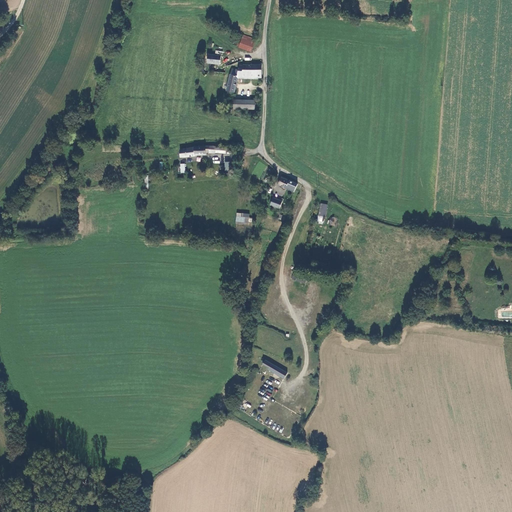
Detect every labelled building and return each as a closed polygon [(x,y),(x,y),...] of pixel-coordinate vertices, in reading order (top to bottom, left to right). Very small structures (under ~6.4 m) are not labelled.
[(235,33),(232,45),(250,51),(254,39),(235,33)] [(212,54),(211,63),(219,64),(221,55),(212,54)] [(259,79),(259,78),(263,78),(262,65),(239,65),(238,71),(237,78),(259,79)] [(231,70),(230,74),(226,92),(234,93),(237,78),(238,71),(231,70)] [(235,100),(235,109),(256,109),(256,100),(235,100)] [(178,150),(180,158),(193,157),(193,155),(205,155),(205,153),(209,153),(209,154),(226,154),(226,147),(215,147),(202,147),(193,147),(193,148),(178,150)] [(233,162),(225,162),(224,173),(233,173),(233,162)] [(288,187),(296,190),(298,184),(282,177),(279,184),(287,188),(288,187)] [(272,205),(281,208),(283,201),(274,198),(272,205)] [(326,217),(328,205),(322,204),(320,216),(319,221),(323,222),(324,217),(326,217)] [(253,215),(240,213),(239,222),(248,223),(249,218),(252,218),(253,215)] [(301,268),(296,267),(293,281),(306,284),(309,270),(301,268)] [(286,379),(289,373),(267,360),(265,364),(271,368),(270,369),(286,379)]
